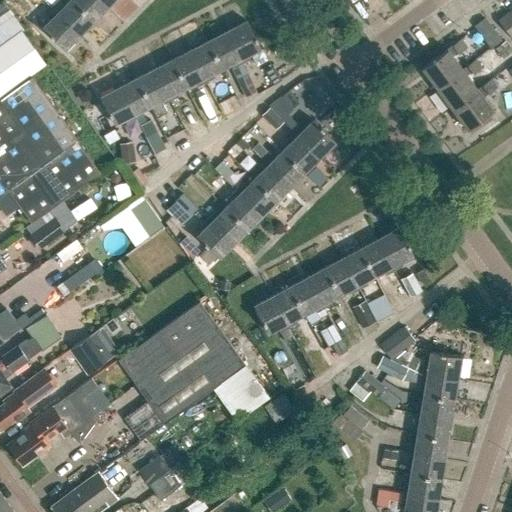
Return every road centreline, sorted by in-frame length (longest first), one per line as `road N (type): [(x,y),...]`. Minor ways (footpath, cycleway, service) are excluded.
road 1 (residential): [(348,61),(511,284)]
road 2 (residential): [(468,511),(511,386)]
